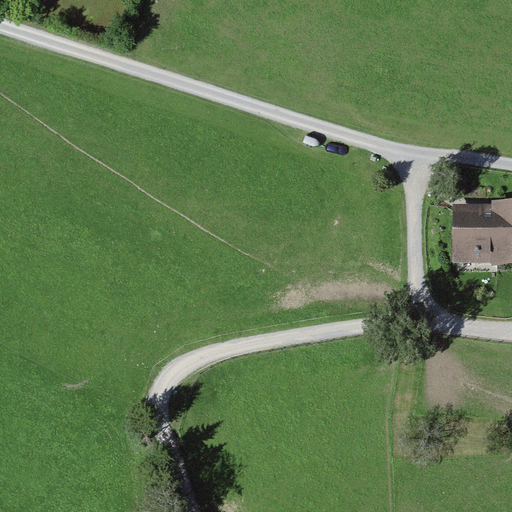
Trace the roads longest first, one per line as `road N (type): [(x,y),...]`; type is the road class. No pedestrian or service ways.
road 1 (track): [(511,166),(412,154),(412,315),(211,349),(170,376),(163,402),(192,511)]
road 2 (residential): [(412,154),(0,24)]
